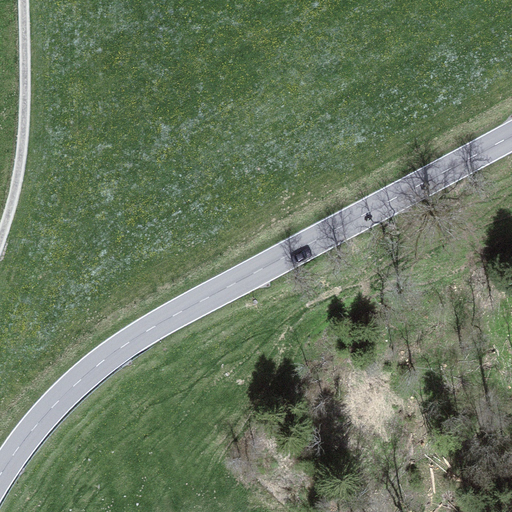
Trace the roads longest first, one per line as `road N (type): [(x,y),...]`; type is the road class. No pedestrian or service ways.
road 1 (tertiary): [(511,135),(135,337),(67,390),(0,473)]
road 2 (track): [(0,239),(22,148),(21,0)]
